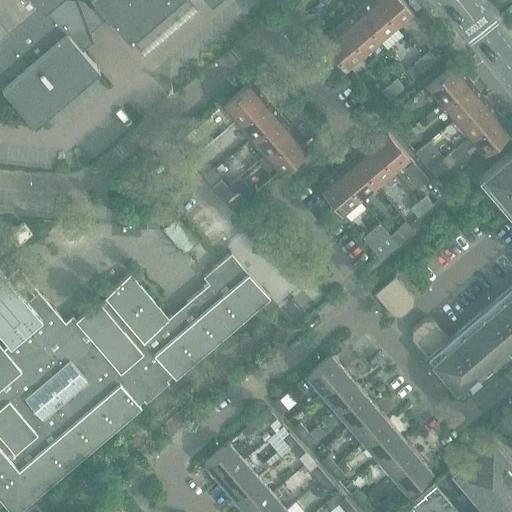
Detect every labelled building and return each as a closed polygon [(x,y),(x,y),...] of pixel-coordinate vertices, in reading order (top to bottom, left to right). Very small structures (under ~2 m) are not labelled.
[(0,0),(0,99),(7,94),(33,125),(97,70),(79,48),(90,39),(90,41),(91,41),(86,20),(107,14),(134,46),(188,0),(209,0),(0,0)] [(369,0),(366,0),(352,12),(377,41),(393,27),(369,0)] [(399,0),(369,0),(393,27),(410,13),(399,0)] [(352,12),(336,26),(360,55),(377,41),(352,12)] [(344,69),(360,55),(336,26),(319,41),(344,69)] [(439,39),(427,49),(434,58),(446,48),(439,39)] [(422,68),(434,58),(427,49),(415,60),(422,68)] [(424,86),(439,104),(467,79),(452,62),(424,86)] [(397,75),(389,82),(397,90),(404,84),(397,75)] [(439,104),(453,119),(480,95),(467,79),(439,104)] [(220,105),(236,123),(264,99),(248,80),(220,105)] [(389,97),(397,90),(389,82),(382,88),(389,97)] [(453,119),(467,135),(495,111),(480,95),(453,119)] [(236,123),(249,138),(277,113),(264,99),(236,123)] [(509,127),(495,111),(467,135),(481,152),(509,127)] [(249,138),(263,154),(291,130),(277,113),(249,138)] [(396,130),(401,136),(411,128),(405,121),(396,130)] [(384,127),(367,142),(392,170),(408,156),(384,127)] [(418,136),(411,128),(401,136),(408,144),(418,136)] [(306,147),(291,130),(263,154),(277,171),(306,147)] [(429,139),(415,152),(423,162),(429,168),(438,160),(443,156),(438,150),(429,139)] [(367,142),(350,156),(375,185),(392,170),(367,142)] [(186,151),(194,160),(202,152),(194,143),(186,151)] [(511,146),(481,173),(511,209),(511,287),(451,340),(431,317),(423,317),(411,327),(410,336),(458,392),(511,346),(511,146)] [(207,158),(202,152),(194,160),(199,165),(207,158)] [(350,156),(334,170),(359,198),(375,185),(350,156)] [(438,160),(429,168),(436,177),(446,168),(438,160)] [(221,163),(216,168),(220,172),(225,168),(221,163)] [(342,213),(359,198),(334,170),(317,184),(342,213)] [(214,184),(220,191),(228,184),(222,176),(214,184)] [(235,191),(228,184),(220,191),(226,198),(235,191)] [(235,191),(226,198),(234,207),(246,197),(239,188),(235,191)] [(424,194),(417,200),(424,208),(431,202),(424,194)] [(417,215),(424,208),(417,200),(409,206),(417,215)] [(147,208),(146,227),(159,228),(160,209),(147,208)] [(178,215),(162,229),(183,254),(199,240),(178,215)] [(259,217),(243,231),(250,240),(267,225),(259,217)] [(405,220),(399,225),(408,235),(414,230),(408,224),(405,220)] [(24,223),(9,236),(17,245),(32,232),(24,223)] [(384,227),(367,242),(374,250),(381,258),(385,254),(398,243),(397,242),(390,234),(389,234),(384,227)] [(396,228),(389,234),(390,234),(397,242),(404,236),(396,228)] [(0,494),(14,511),(37,491),(39,493),(40,492),(36,488),(42,483),(45,488),(90,449),(86,444),(92,440),(95,444),(140,405),(136,401),(142,396),(144,399),(167,379),(165,377),(171,371),(174,376),(268,294),(229,249),(202,273),(208,280),(167,315),(128,271),(102,293),(106,297),(100,302),(97,298),(75,317),(71,312),(63,319),(17,265),(4,273),(0,268),(0,333),(8,342),(3,347),(0,343),(0,494)] [(412,304),(413,296),(394,274),(373,292),(391,314),(400,314),(412,304)] [(305,373),(320,390),(344,369),(330,352),(305,373)] [(320,390),(334,406),(358,385),(344,369),(320,390)] [(334,406),(348,423),(372,402),(358,385),(334,406)] [(279,412),(286,406),(278,396),(271,402),(279,412)] [(348,423),(362,439),(386,419),(372,402),(348,423)] [(268,422),(275,416),(266,406),(260,412),(261,414),(267,420),(268,422)] [(261,414),(241,431),(247,437),(267,420),(261,414)] [(362,439),(376,456),(401,435),(386,419),(362,439)] [(293,428),(299,435),(307,429),(301,422),(293,428)] [(317,441),(307,429),(299,435),(309,447),(317,441)] [(281,437),(288,445),(295,439),(288,431),(281,437)] [(267,432),(261,437),(264,440),(270,436),(267,432)] [(376,456),(390,473),(415,452),(401,435),(376,456)] [(203,460),(217,477),(242,456),(227,439),(203,460)] [(305,451),(295,439),(288,445),(298,457),(305,451)] [(511,511),(511,464),(491,439),(453,470),(450,465),(394,511),(511,511)] [(277,451),(262,464),(265,468),(281,455),(277,451)] [(430,469),(415,452),(390,473),(405,490),(430,469)] [(321,462),(327,469),(335,462),(329,455),(321,462)] [(217,477),(231,493),(255,473),(242,456),(217,477)] [(345,474),(335,462),(327,469),(338,481),(345,474)] [(309,470),(316,478),(323,472),(316,464),(309,470)] [(333,484),(323,472),(316,478),(326,490),(333,484)] [(231,493),(245,510),(270,489),(255,473),(231,493)] [(349,494),(356,502),(363,496),(357,488),(349,494)] [(245,510),(247,511),(276,511),(284,506),(270,489),(245,510)] [(366,511),(373,507),(363,496),(356,502),(364,511),(366,511)] [(338,503),(345,511),(352,505),(345,497),(338,503)] [(125,511),(115,499),(100,511),(125,511)]
